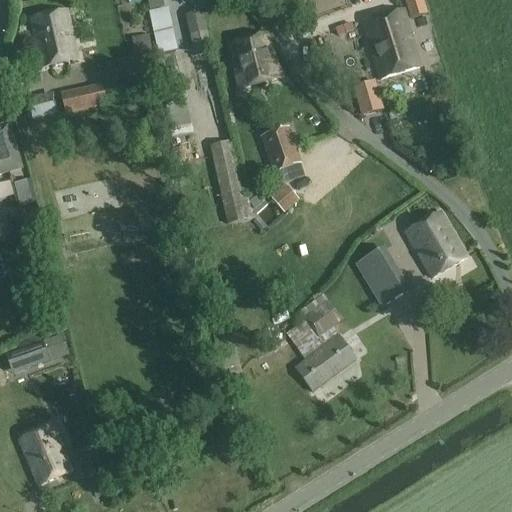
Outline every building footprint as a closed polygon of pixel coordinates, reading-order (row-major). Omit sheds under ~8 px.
[(147,0),(150,11),(162,9),(159,0),(147,0)] [(380,80),(420,69),(404,12),(363,23),(380,80)] [(42,70),(78,62),(67,13),(31,21),(42,70)] [(211,53),(203,15),(187,18),(196,57),(211,53)] [(283,79),(267,35),(230,46),(239,92),(283,79)] [(397,76),(403,94),(428,87),(422,68),(397,76)] [(382,110),(374,83),(354,89),(362,117),(382,110)] [(61,97),(65,117),(106,108),(101,88),(61,97)] [(0,175),(21,170),(9,126),(0,128),(0,175)] [(305,176),(301,164),(289,130),(262,139),(278,185),(305,176)] [(253,221),(235,142),(210,148),(227,227),(253,221)] [(469,199),(481,195),(475,176),(463,179),(469,199)] [(31,205),(36,203),(30,181),(13,186),(20,210),(31,207),(31,205)] [(277,194),(289,208),(298,201),(286,187),(277,194)] [(267,222),(280,207),(270,198),(257,213),(267,222)] [(467,259),(462,251),(440,214),(406,235),(432,280),(467,259)] [(382,252),(370,259),(356,267),(381,309),(407,293),(382,252)] [(455,291),(460,302),(467,298),(462,287),(455,291)] [(68,356),(61,337),(6,356),(13,375),(68,356)] [(356,362),(339,338),(295,370),(313,393),(356,362)] [(234,350),(217,356),(222,373),(239,368),(234,350)] [(53,427),(19,442),(39,488),(73,474),(53,427)] [(93,450),(85,453),(79,456),(89,480),(103,474),(93,450)]
